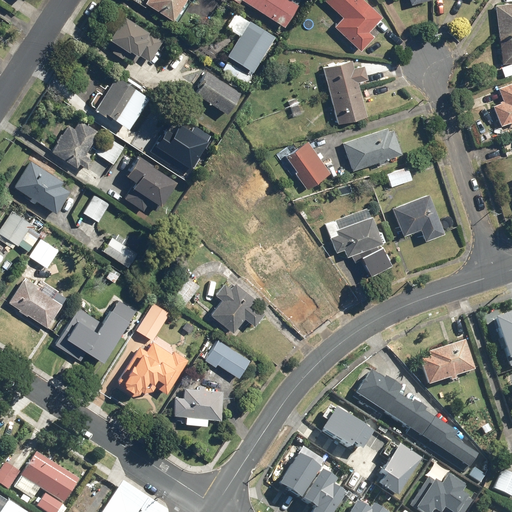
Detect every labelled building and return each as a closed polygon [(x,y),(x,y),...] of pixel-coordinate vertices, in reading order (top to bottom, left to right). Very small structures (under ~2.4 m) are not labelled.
[(185,0),(145,0),(144,2),(172,21),(185,0)] [(240,0),(285,27),(300,4),(293,0),(240,0)] [(324,0),(342,16),(334,26),(361,50),(375,34),(369,29),(382,14),(366,0),(324,0)] [(511,3),(497,5),(502,61),(511,59),(511,3)] [(121,14),(103,43),(135,64),(140,57),(149,62),(163,41),(153,35),(154,34),(121,14)] [(276,36),(249,19),(225,57),(253,74),(276,36)] [(367,78),(364,64),(354,66),(352,58),(323,66),(337,121),(367,114),(358,80),(367,78)] [(242,91),(208,69),(194,91),(228,112),(242,91)] [(151,95),(117,74),(96,107),(130,128),(151,95)] [(504,100),(493,104),(501,124),(511,120),(511,81),(499,87),(504,100)] [(296,97),(288,101),(293,114),(302,110),(296,97)] [(181,117),(163,124),(166,135),(185,127),(181,117)] [(75,128),(68,124),(52,149),(77,164),(78,163),(87,168),(93,159),(84,154),(89,146),(99,130),(81,118),(75,128)] [(391,125),(343,141),(352,169),(401,152),(391,125)] [(124,145),(108,135),(99,149),(97,152),(112,162),(124,145)] [(308,189),(330,172),(307,141),(285,158),(308,189)] [(127,174),(136,180),(125,198),(143,210),(146,205),(155,211),(176,178),(138,155),(127,174)] [(73,186),(30,159),(14,185),(57,211),(73,186)] [(407,163),(386,171),(392,186),(413,177),(407,163)] [(12,197),(3,192),(0,197),(0,206),(5,209),(12,197)] [(110,203),(93,193),(82,212),(99,221),(110,203)] [(431,194),(392,208),(402,234),(420,227),(424,239),(444,232),(436,209),(431,194)] [(0,234),(17,246),(32,223),(12,210),(0,228),(0,234)] [(252,230),(265,220),(260,212),(246,223),(252,230)] [(337,235),(331,237),(336,251),(342,249),(345,256),(382,242),(373,216),(335,230),(337,235)] [(249,256),(252,261),(250,263),(267,287),(276,299),(275,309),(297,310),(297,298),(292,298),(288,292),(299,285),(289,272),(319,250),(302,226),(268,250),(265,245),(249,256)] [(236,242),(222,228),(211,240),(225,254),(236,242)] [(139,250),(112,233),(102,249),(129,266),(139,250)] [(60,249),(43,236),(30,254),(47,266),(60,249)] [(121,272),(112,267),(106,276),(115,282),(121,272)] [(200,286),(187,276),(172,296),(185,306),(200,286)] [(64,302),(25,277),(8,302),(47,328),(64,302)] [(215,294),(222,299),(211,313),(233,330),(244,317),(255,325),(265,311),(255,303),(258,300),(236,282),(231,288),(224,283),(215,294)] [(171,313),(153,301),(136,328),(154,340),(171,313)] [(79,359),(85,350),(104,362),(131,320),(110,307),(102,320),(79,306),(55,343),(79,359)] [(511,313),(491,320),(506,367),(511,365),(511,313)] [(239,377),(250,359),(218,338),(212,347),(205,359),(215,365),(217,363),(239,377)] [(427,356),(416,359),(425,385),(472,370),(462,339),(425,352),(427,356)] [(153,341),(147,350),(139,345),(118,380),(119,386),(134,395),(148,390),(154,390),(156,386),(168,393),(188,360),(153,341)] [(397,393),(368,373),(353,395),(466,470),(475,456),(449,439),(452,434),(395,396),(397,393)] [(176,395),(174,414),(220,418),(223,390),(185,386),(184,396),(176,395)] [(356,455),(370,434),(332,410),(319,430),(356,455)] [(372,482),(394,497),(419,461),(396,446),(372,482)] [(276,485),(298,500),(322,462),(301,448),(276,485)] [(63,504),(78,480),(35,453),(20,477),(63,504)] [(0,468),(0,483),(8,489),(20,472),(5,462),(0,468)] [(511,473),(500,468),(491,487),(510,496),(511,491),(511,473)] [(331,511),(343,496),(329,487),(333,482),(318,473),(300,501),(311,508),(307,511),(331,511)] [(427,476),(407,506),(415,511),(428,511),(434,504),(446,511),(458,511),(465,502),(457,497),(464,487),(445,474),(439,484),(427,476)] [(160,511),(163,509),(119,480),(97,511),(160,511)] [(27,511),(10,500),(5,507),(0,511),(27,511)]
